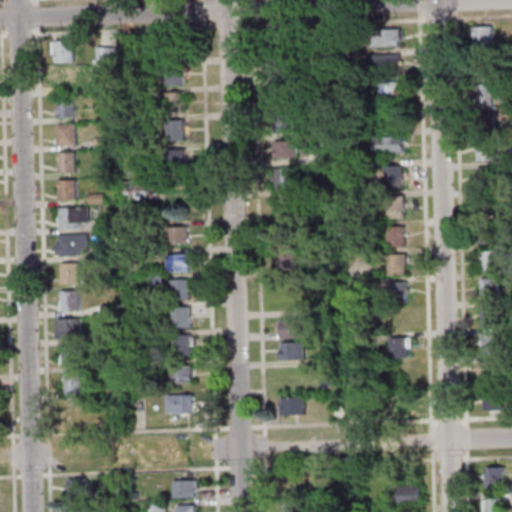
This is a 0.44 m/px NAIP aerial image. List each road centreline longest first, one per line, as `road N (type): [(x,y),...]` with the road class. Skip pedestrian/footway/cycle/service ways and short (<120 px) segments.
road 1 (residential): [(31,511),(15,0)]
road 2 (residential): [(449,511),(434,0)]
road 3 (residential): [(240,511),(225,0)]
road 4 (residential): [(506,0),(0,19)]
road 5 (residential): [(511,438),(238,448)]
